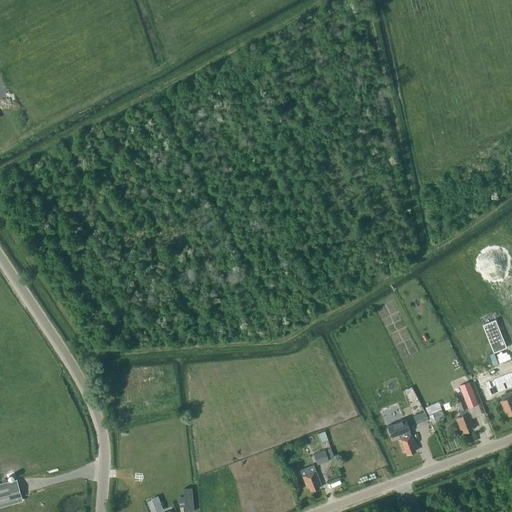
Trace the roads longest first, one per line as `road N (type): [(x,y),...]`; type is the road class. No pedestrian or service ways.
road 1 (unclassified): [(103,511),(107,449),(94,404),(0,257)]
road 2 (unclassified): [(321,511),(511,440)]
